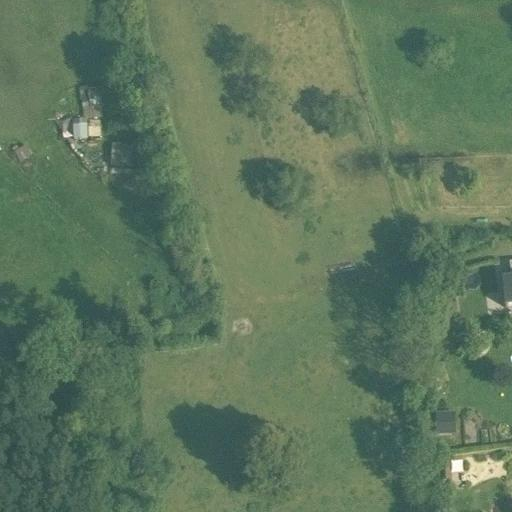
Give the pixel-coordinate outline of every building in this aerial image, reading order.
[(106,94),(85,98),(89,115),(110,111),(106,94)] [(74,123),(75,139),(100,137),(99,129),(86,131),(85,122),(74,123)] [(511,277),(502,278),(503,306),(511,305),(511,277)] [(454,301),(437,303),(438,315),(456,312),(454,301)] [(448,463),(439,464),(440,484),(449,483),(448,463)]
